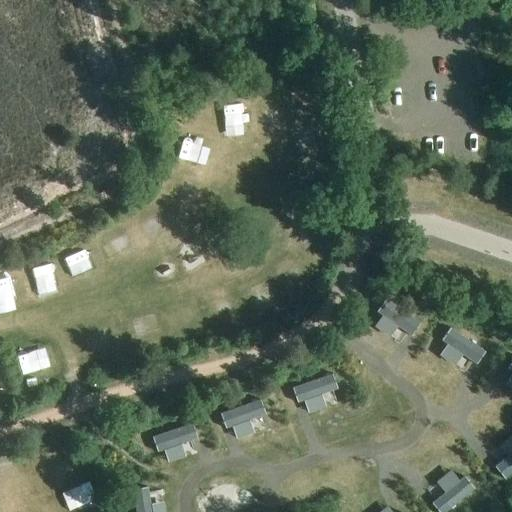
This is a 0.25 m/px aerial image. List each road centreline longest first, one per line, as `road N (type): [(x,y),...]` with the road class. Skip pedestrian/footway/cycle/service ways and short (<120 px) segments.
road 1 (track): [(0,431),(281,345),(333,306),(365,214)]
road 2 (track): [(109,0),(142,129),(140,161),(97,199),(0,244)]
